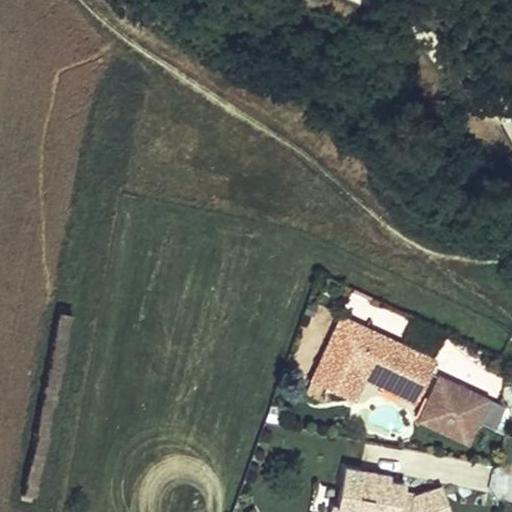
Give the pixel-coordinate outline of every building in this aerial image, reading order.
[(411,406),(435,354),(338,310),(308,374),(363,399),(369,386),(411,406)] [(415,415),(469,440),(490,394),(436,369),(415,415)] [(390,472),(344,463),(337,501),(332,500),(331,504),(340,506),(340,503),(350,505),(348,511),(451,511),(444,493),(437,495),(434,485),(415,493),(414,493),(413,493),(412,494),(411,501),(401,499),(403,489),(405,481),(389,478),(390,472)] [(441,483),(434,485),(437,495),(444,493),(441,483)] [(403,489),(401,499),(411,501),(412,494),(412,491),(403,489)] [(348,511),(350,505),(340,503),(340,506),(331,504),(329,511),(348,511)]
